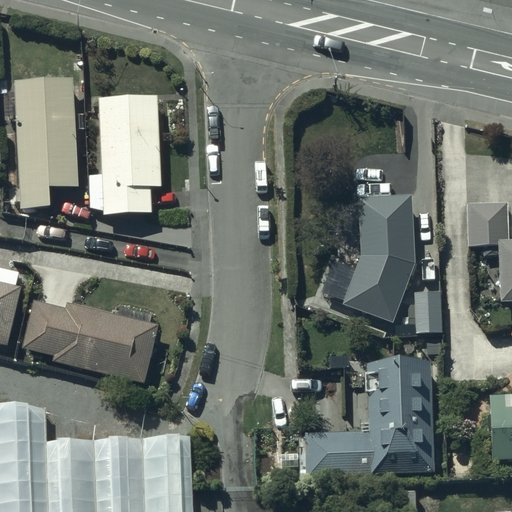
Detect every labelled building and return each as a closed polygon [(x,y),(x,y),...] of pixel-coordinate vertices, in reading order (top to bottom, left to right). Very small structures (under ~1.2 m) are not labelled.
[(73,77),(14,80),(20,208),(50,206),(48,186),(78,184),(73,77)] [(163,186),(159,91),(96,94),(100,172),(88,173),(90,208),(103,211),(103,214),(154,211),(152,187),(163,186)] [(408,194),(353,196),(353,215),(360,215),(362,253),(356,266),(333,257),(321,290),(344,299),(342,302),(391,321),(415,261),(414,228),(433,228),(432,189),(407,189),(408,194)] [(511,239),(508,240),(507,202),(469,203),(470,244),(499,243),(501,302),(511,302),(511,239)] [(0,343),(7,345),(22,286),(15,284),(19,271),(0,267),(0,343)] [(441,290),(415,291),(416,333),(442,332),(441,290)] [(69,302),(68,307),(34,299),(22,348),(54,355),(53,361),(144,383),(159,324),(151,322),(153,314),(120,306),(118,314),(69,302)] [(370,430),(305,431),(305,436),(300,436),(300,484),(373,483),(373,472),(435,471),(433,360),(368,361),(368,370),(366,370),(366,391),(369,391),(370,430)] [(511,393),(490,394),(494,458),(511,457),(511,393)] [(193,511),(190,435),(45,442),(43,403),(0,405),(0,511),(193,511)] [(416,511),(417,491),(384,491),(384,511),(416,511)]
